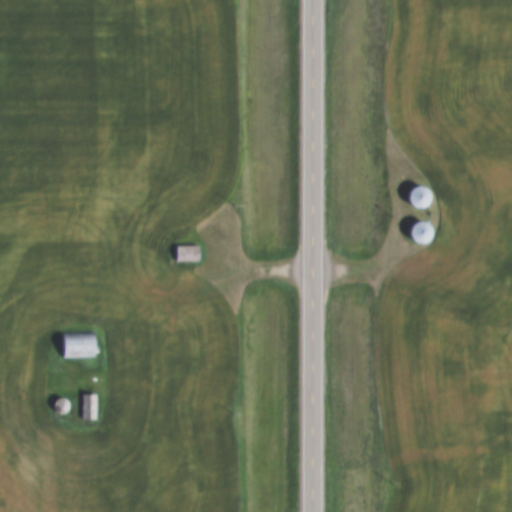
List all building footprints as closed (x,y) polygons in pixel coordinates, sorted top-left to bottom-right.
[(417,208),(432,201),(424,186),(410,193),(417,208)] [(423,221),(411,235),(423,245),(435,231),(423,221)] [(201,245),(177,245),(177,261),(201,261),(201,245)] [(96,332),(64,332),(64,356),(96,356),(96,332)] [(97,394),(84,394),(84,420),(97,420),(97,394)]
